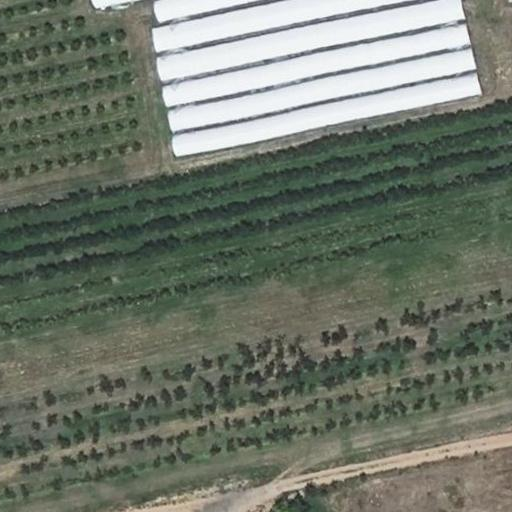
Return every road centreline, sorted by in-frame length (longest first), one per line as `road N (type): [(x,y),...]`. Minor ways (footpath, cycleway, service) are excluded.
road 1 (track): [(511,435),(155,511)]
road 2 (track): [(511,404),(344,444),(284,482)]
